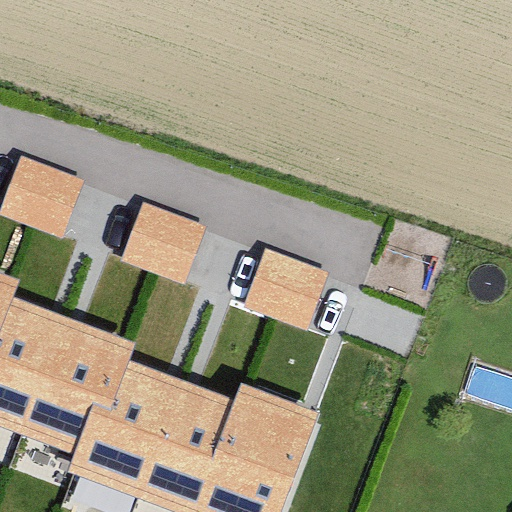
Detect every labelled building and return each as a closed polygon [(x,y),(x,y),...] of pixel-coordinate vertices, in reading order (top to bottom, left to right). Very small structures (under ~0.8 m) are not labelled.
[(86,183),(22,159),(0,216),(0,220),(63,245),(86,183)] [(208,231),(145,206),(121,265),(185,290),(208,231)] [(330,278),(267,254),(244,313),(307,337),(330,278)] [(330,321),(407,346),(420,308),(344,282),(330,321)] [(0,284),(0,436),(78,465),(71,485),(144,511),(286,511),(319,423),(242,394),(235,412),(131,373),(138,354),(14,308),(20,292),(0,284)]
